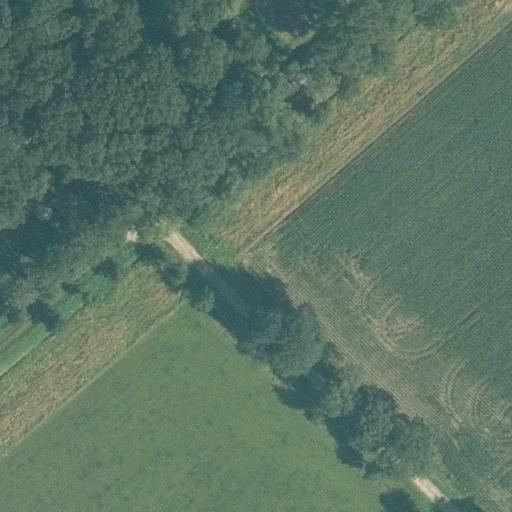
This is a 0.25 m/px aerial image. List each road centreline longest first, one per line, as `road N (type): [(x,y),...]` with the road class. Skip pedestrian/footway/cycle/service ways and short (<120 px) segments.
road 1 (track): [(150,214),(446,511)]
road 2 (track): [(150,214),(401,0)]
